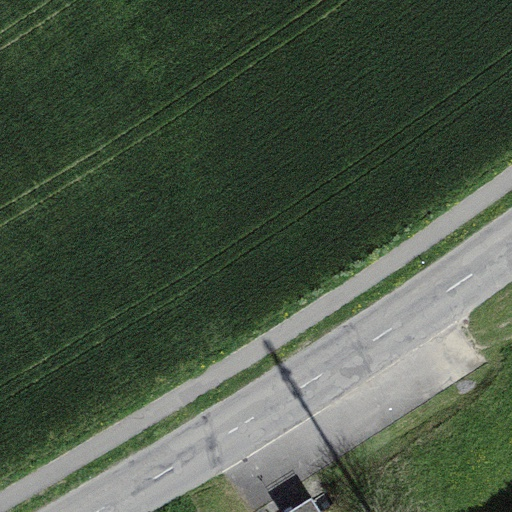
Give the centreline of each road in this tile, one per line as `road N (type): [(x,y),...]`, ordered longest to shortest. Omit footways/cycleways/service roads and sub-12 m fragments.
road 1 (tertiary): [(86,511),(379,338),(511,243)]
road 2 (track): [(379,338),(467,346),(511,330)]
